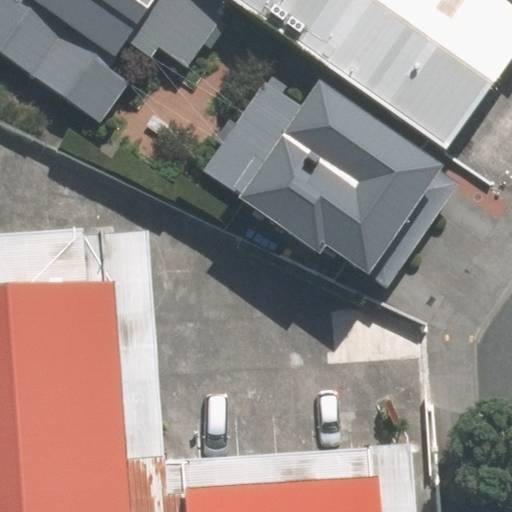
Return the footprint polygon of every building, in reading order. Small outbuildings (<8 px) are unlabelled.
[(150,0),(25,0),(21,6),(10,0),(0,0),(0,63),(97,129),(131,78),(108,63),(150,0)] [(213,0),(442,156),(511,54),(511,7),(501,0),(213,0)] [(273,67),(193,15),(141,93),(221,145),(273,67)] [(451,183),(312,92),(242,198),(381,289),(451,183)] [(142,234),(0,244),(0,511),(415,511),(411,456),(161,475),(142,234)]
